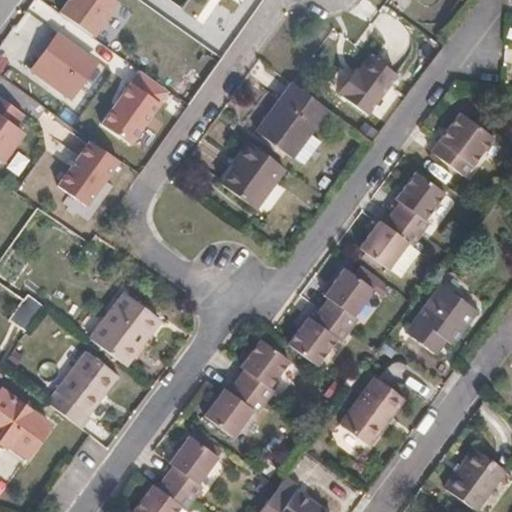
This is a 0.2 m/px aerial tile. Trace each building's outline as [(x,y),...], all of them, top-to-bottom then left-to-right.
[(112,0),(71,0),(59,15),(93,38),(116,2),(112,0)] [(59,38),(36,68),(72,95),(95,64),(59,38)] [(353,77),(349,74),(336,92),(366,114),(396,74),(370,55),(353,77)] [(0,97),(12,107),(23,92),(1,77),(0,78),(0,97)] [(328,108),(293,82),(255,131),(291,158),(328,108)] [(24,116),(0,97),(0,162),(3,165),(24,134),(16,128),(24,116)] [(58,116),(85,135),(91,127),(80,119),(83,116),(66,104),(58,116)] [(488,146),(455,121),(435,148),(440,152),(430,165),(463,189),(473,175),(468,172),(488,146)] [(118,161),(87,139),(57,184),(86,204),(118,161)] [(254,208),(284,168),(248,141),(237,156),(239,157),(220,183),(254,208)] [(447,195),(417,173),(398,199),(403,202),(394,216),(424,237),(434,224),(428,221),(447,195)] [(424,237),(394,216),(386,226),(381,223),(362,248),(392,271),(412,244),(417,247),(424,237)] [(392,288),(363,268),(356,279),(385,299),(392,288)] [(333,300),(323,312),(354,335),(364,322),(358,318),(376,293),(356,279),(346,271),(327,296),(333,300)] [(11,317),(24,327),(48,293),(31,280),(25,288),(30,292),(11,317)] [(438,336),(451,345),(476,312),(443,287),(407,335),(427,350),(438,336)] [(90,337),(124,363),(158,318),(123,292),(90,337)] [(310,321),(290,346),(321,369),(341,343),(345,346),(354,335),(323,312),(315,324),(310,321)] [(238,382),(268,404),(276,393),(271,390),(290,365),(260,342),(242,368),(246,371),(238,382)] [(48,401),(80,424),(117,374),(85,350),(48,401)] [(375,377),(340,425),(370,447),(405,399),(375,377)] [(259,416),(268,404),(238,382),(229,394),(225,391),(205,416),(234,438),(254,413),(259,416)] [(0,443),(21,460),(47,424),(0,390),(0,443)] [(175,467),(166,479),(197,501),(206,489),(200,485),(219,460),(190,438),(171,463),(175,467)] [(445,489),(476,511),(505,472),(475,448),(445,489)] [(188,511),(197,501),(166,479),(158,489),(154,486),(134,511),(180,511),(183,509),(187,511),(188,511)] [(284,479),(259,511),(322,511),(295,493),(298,489),(284,479)]
